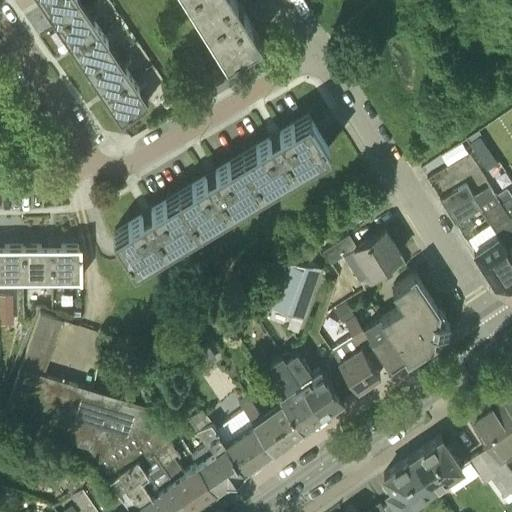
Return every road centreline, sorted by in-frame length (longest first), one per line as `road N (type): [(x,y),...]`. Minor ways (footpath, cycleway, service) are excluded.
road 1 (residential): [(503,341),(322,52)]
road 2 (residential): [(424,395),(397,378),(203,511)]
road 3 (residential): [(93,165),(136,161),(322,52)]
road 4 (secondary): [(259,511),(424,395)]
road 5 (unclassified): [(93,165),(0,23)]
